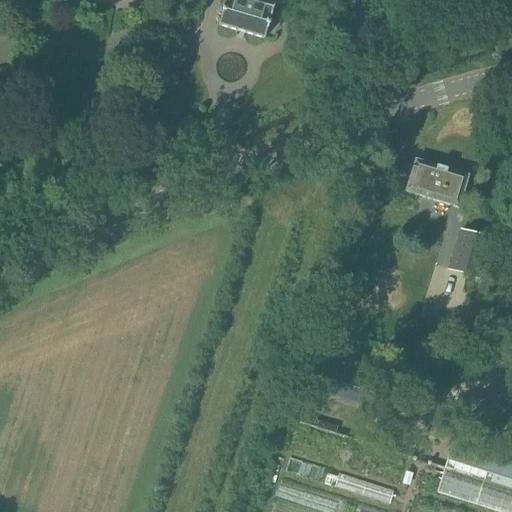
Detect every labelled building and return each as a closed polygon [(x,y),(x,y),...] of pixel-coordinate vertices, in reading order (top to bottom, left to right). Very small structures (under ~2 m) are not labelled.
[(227,0),(220,27),(263,39),(273,5),(276,5),(278,5),(280,4),(282,2),(282,0),(280,0),(227,0)] [(459,208),(468,177),(416,161),(406,192),(459,208)] [(479,280),(490,242),(462,233),(450,271),(479,280)] [(425,373),(435,344),(420,338),(409,367),(425,373)] [(328,353),(314,395),(370,412),(383,370),(328,353)] [(511,511),(511,461),(452,443),(437,493),(498,511),(511,511)] [(325,473),(292,462),(288,474),(321,485),(325,473)] [(338,478),(328,475),(325,485),(390,505),(394,491),(339,474),(338,478)]
